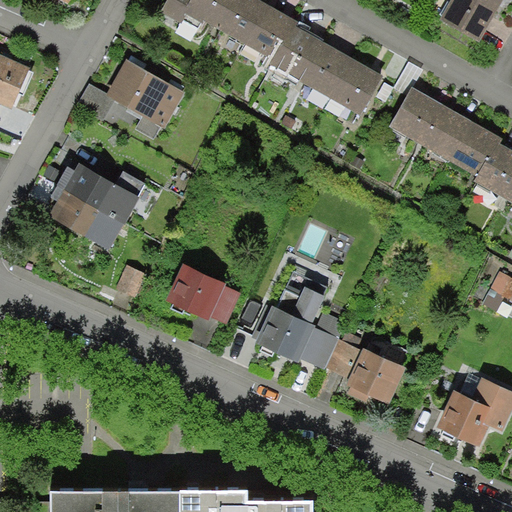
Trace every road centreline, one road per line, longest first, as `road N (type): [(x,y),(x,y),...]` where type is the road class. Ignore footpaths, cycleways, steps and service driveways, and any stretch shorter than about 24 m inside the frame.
road 1 (residential): [(0,288),(500,511)]
road 2 (residential): [(0,225),(87,44)]
road 3 (residential): [(337,0),(511,99)]
